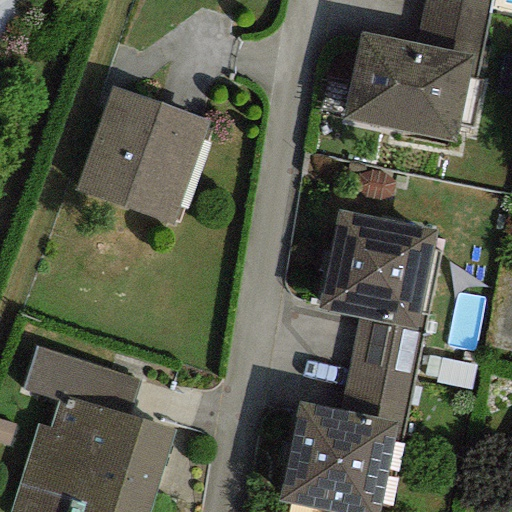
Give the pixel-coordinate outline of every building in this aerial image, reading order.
[(491,0),(424,0),(415,45),(470,56),(466,77),(476,79),(491,0)] [(415,45),(357,33),(341,118),(455,138),(466,77),(470,56),(415,45)] [(210,121),(109,87),(73,191),(174,226),(210,121)] [(436,230),(336,211),(317,310),(357,319),(417,330),(436,230)] [(511,259),(507,259),(495,341),(511,343),(511,259)] [(396,443),(417,330),(357,319),(339,413),(395,424),(392,442),(396,443)] [(35,348),(21,390),(54,401),(57,394),(127,418),(139,383),(35,348)] [(127,418),(57,394),(54,401),(46,429),(35,426),(8,511),(148,511),(174,432),(127,418)] [(339,413),(296,403),(275,500),(333,511),(377,511),(392,442),(395,424),(339,413)]
